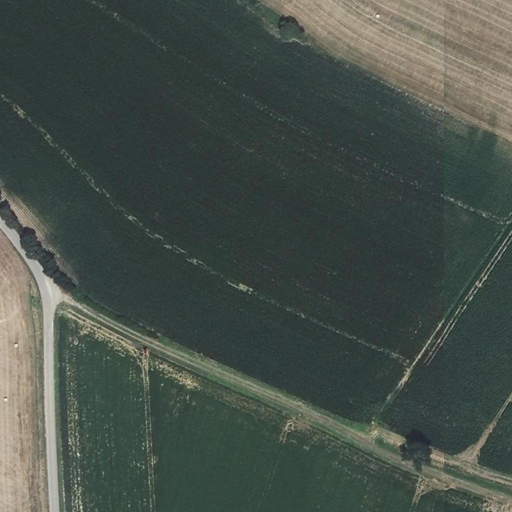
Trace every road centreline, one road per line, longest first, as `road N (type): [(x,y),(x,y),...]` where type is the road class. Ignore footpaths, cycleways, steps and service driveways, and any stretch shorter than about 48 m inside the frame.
road 1 (track): [(511,500),(152,346),(46,280)]
road 2 (residential): [(55,511),(46,280),(0,219)]
